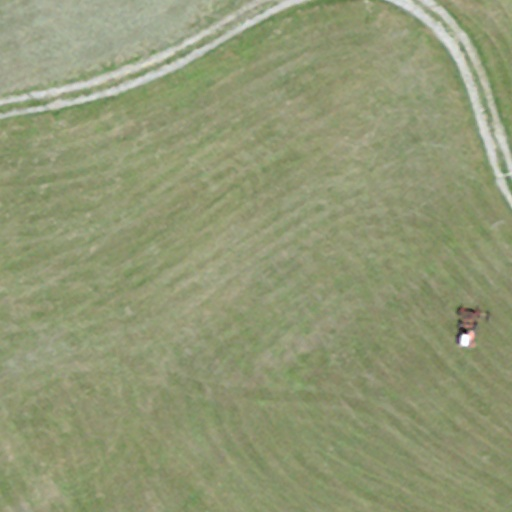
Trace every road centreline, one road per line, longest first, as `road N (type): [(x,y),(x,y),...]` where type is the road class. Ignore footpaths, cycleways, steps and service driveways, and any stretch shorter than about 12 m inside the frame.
road 1 (track): [(0,109),(121,79),(280,0)]
road 2 (track): [(410,0),(465,56),(511,184)]
